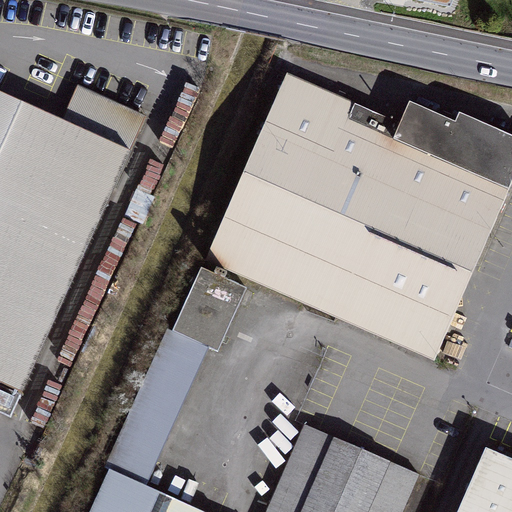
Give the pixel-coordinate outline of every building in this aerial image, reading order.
[(401,122),(287,73),(207,260),(434,357),(511,175),(511,133),(459,111),(455,120),(410,101),(401,122)] [(64,118),(0,90),(0,380),(23,391),(146,115),(78,85),(64,118)] [(138,183),(152,190),(194,98),(179,92),(138,183)] [(108,257),(123,261),(135,215),(120,211),(108,257)] [(245,289),(202,270),(176,329),(219,348),(245,289)] [(206,348),(167,330),(111,458),(150,476),(206,348)] [(402,511),(418,480),(311,430),(272,511),(402,511)] [(511,511),(511,458),(484,447),(456,511),(511,511)] [(202,511),(115,473),(97,511),(202,511)]
